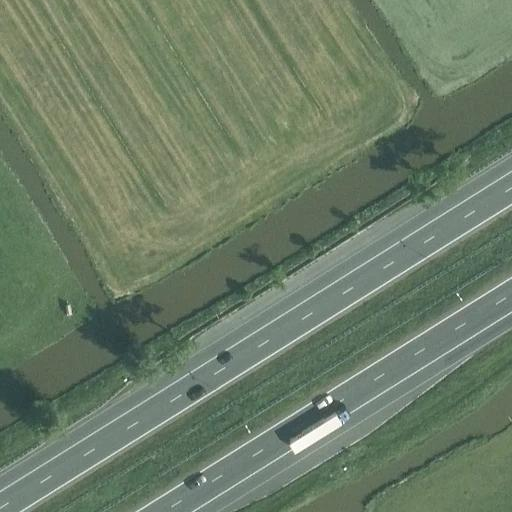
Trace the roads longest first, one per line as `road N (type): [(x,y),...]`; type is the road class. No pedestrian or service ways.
road 1 (motorway): [(511,188),(0,508)]
road 2 (motorway): [(181,511),(511,305)]
